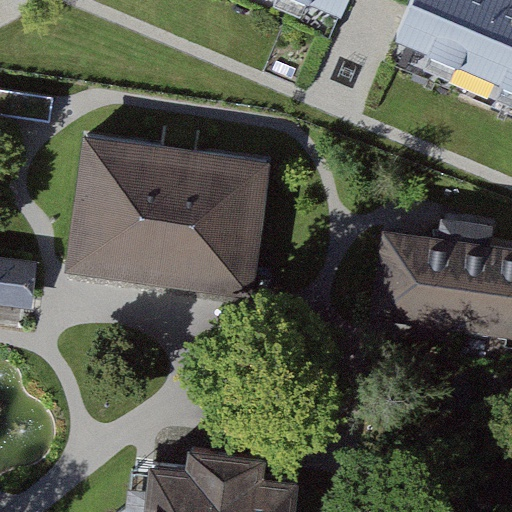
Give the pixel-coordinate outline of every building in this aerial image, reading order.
[(344,0),(319,0),(340,9),(344,0)] [(511,0),(388,0),(380,19),(511,78),(511,0)] [(279,165),(96,139),(77,270),(260,296),(279,165)] [(511,241),(393,219),(374,319),(511,346),(511,241)] [(32,236),(0,232),(0,279),(26,282),(32,236)] [(189,467),(153,463),(147,511),(299,511),(303,481),(269,477),(272,456),(191,448),(189,467)]
